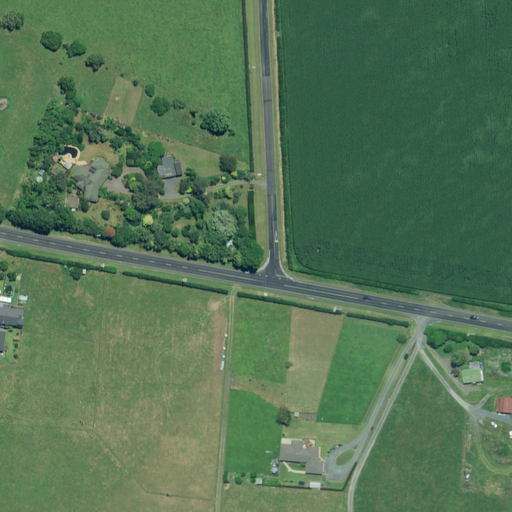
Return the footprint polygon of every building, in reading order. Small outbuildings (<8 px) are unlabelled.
[(175,175),(173,163),(172,155),(161,156),(162,164),(157,165),(159,180),(175,177),(175,175)] [(98,188),(106,178),(107,178),(113,170),(112,169),(109,167),(110,167),(97,157),(89,168),(87,171),(80,165),(71,177),(77,181),(75,185),(81,190),(84,186),(84,192),(83,201),(96,202),(98,188)] [(11,160),(8,170),(19,174),(23,164),(11,160)] [(71,165),(66,161),(63,166),(68,170),(71,165)] [(173,163),(175,175),(183,174),(181,161),(173,163)] [(67,208),(72,208),(71,211),(76,212),(77,208),(80,209),(80,198),(67,197),(67,208)] [(0,323),(15,326),(16,320),(18,320),(20,311),(17,310),(0,308),(0,323)] [(472,370),(482,369),(481,361),(471,362),(472,370)] [(482,369),(472,370),(465,370),(466,384),(484,382),(483,369),(482,369)] [(511,397),(494,397),(494,405),(499,405),(498,413),(511,413),(511,397)] [(325,465),(326,465),(327,460),(324,460),(324,458),(322,458),(322,447),(310,447),(310,449),(309,449),(309,447),(306,447),(306,449),(306,441),(295,440),(295,444),(284,444),(283,462),(306,463),(305,466),(308,467),(308,474),(321,474),(321,476),(323,476),(323,474),(326,475),(326,470),(324,470),(325,465)]
